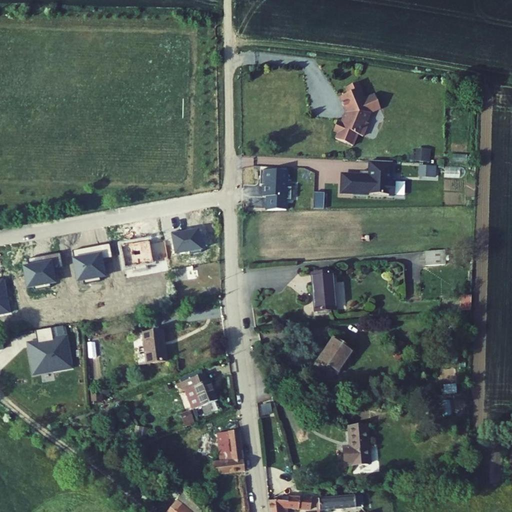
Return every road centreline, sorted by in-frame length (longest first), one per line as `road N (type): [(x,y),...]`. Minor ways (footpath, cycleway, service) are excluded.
road 1 (residential): [(259,511),(233,310),(230,185)]
road 2 (track): [(228,39),(511,82)]
road 3 (unclassified): [(228,0),(230,185)]
road 4 (unclassified): [(0,397),(145,511)]
